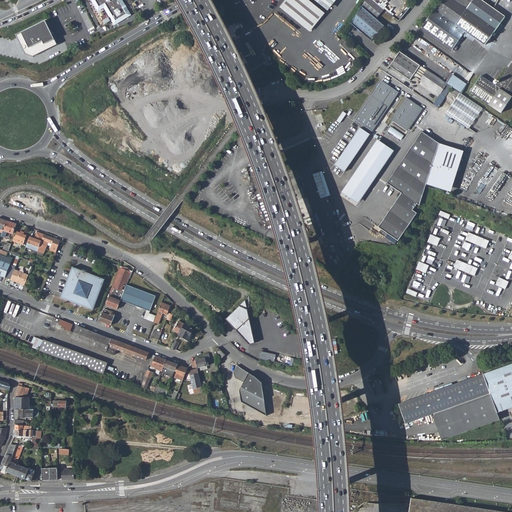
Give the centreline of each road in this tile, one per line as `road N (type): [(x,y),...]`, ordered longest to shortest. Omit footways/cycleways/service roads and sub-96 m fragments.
road 1 (trunk): [(186,0),(239,104),(288,241),(320,376),(334,511)]
road 2 (trunk): [(349,511),(341,417),(304,237),(268,132),(203,0)]
road 3 (residential): [(0,493),(130,488),(231,455),(511,493)]
road 4 (primary): [(511,333),(408,318),(282,271),(141,197),(77,153),(52,125)]
road 5 (primary): [(35,150),(230,260),(381,323)]
road 6 (residential): [(0,209),(126,257),(215,335)]
road 7 (residential): [(0,289),(183,361),(215,335)]
road 8 (residential): [(215,335),(251,367),(303,383),(359,375),(384,342)]
road 9 (residential): [(285,95),(331,93),(352,83),(423,0)]
road 10 (primary): [(39,90),(191,0)]
